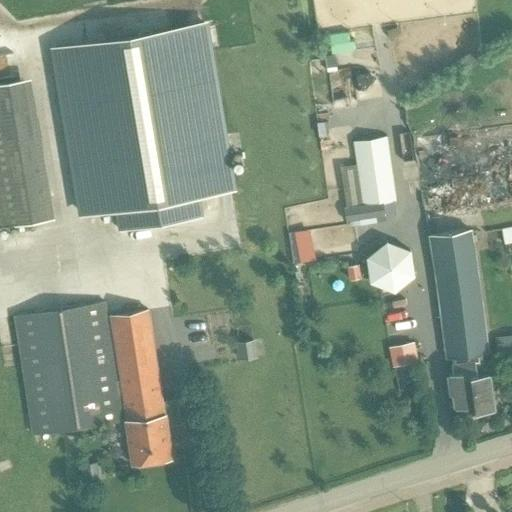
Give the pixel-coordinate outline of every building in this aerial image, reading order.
[(203,22),(54,48),(81,213),(114,208),(118,229),(202,214),(198,194),(231,188),(203,22)] [(457,63),(462,72),(483,60),(479,51),(457,63)] [(0,82),(0,226),(43,219),(19,79),(0,82)] [(511,124),(415,138),(426,218),(511,206),(511,124)] [(353,141),(362,205),(343,208),(345,221),(384,215),(382,202),(394,200),(384,136),(353,141)] [(470,229),(430,234),(445,356),(445,357),(453,356),(454,363),(449,364),(450,371),(447,372),(449,383),(450,383),(451,397),(453,407),(471,405),(472,412),(492,410),(487,372),(490,372),(488,358),(477,360),(476,353),(486,352),(486,350),(485,351),(470,229)] [(307,230),(288,233),(293,264),(313,260),(307,230)] [(366,256),(370,281),(393,291),(413,275),(409,250),(386,241),(366,256)] [(357,265),(346,267),(348,280),(360,278),(357,265)] [(14,314),(32,435),(121,422),(102,301),(14,314)] [(147,309),(109,315),(126,421),(124,421),(131,464),(172,458),(167,425),(179,423),(175,398),(161,400),(147,309)] [(497,349),(511,347),(511,335),(495,338),(497,349)] [(252,340),(237,342),(239,358),(255,356),(252,340)] [(411,342),(389,346),(391,355),(413,351),(411,342)] [(82,466),(80,467),(82,483),(84,482),(101,480),(100,478),(98,464),(82,466)]
